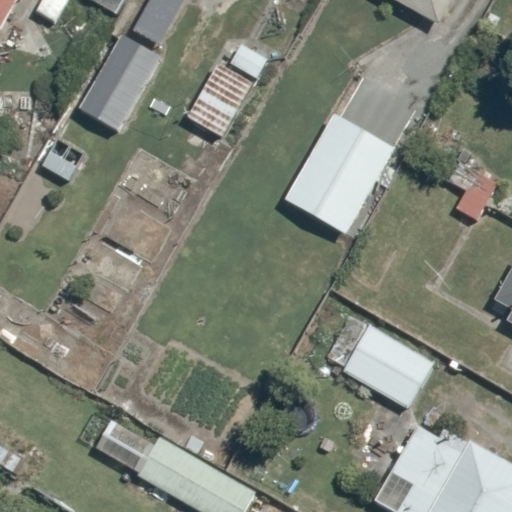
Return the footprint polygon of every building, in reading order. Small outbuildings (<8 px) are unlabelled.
[(0,0),(0,40),(3,42),(26,0),(0,0)] [(114,0),(81,0),(109,12),(114,0)] [(167,0),(123,0),(114,19),(148,37),(167,0)] [(466,0),(396,0),(448,31),(466,0)] [(231,75),(219,68),(191,116),(231,139),(276,61),(248,45),(231,75)] [(403,154),(339,117),(290,201),(354,238),(403,154)] [(496,178),(470,163),(447,204),(473,219),(496,178)] [(379,328),(351,375),(417,414),(444,366),(379,328)] [(116,421),(99,450),(204,511),(254,511),(266,493),(166,434),(159,446),(116,421)] [(422,426),(378,502),(394,511),(511,511),(511,462),(472,439),(465,451),(422,426)]
